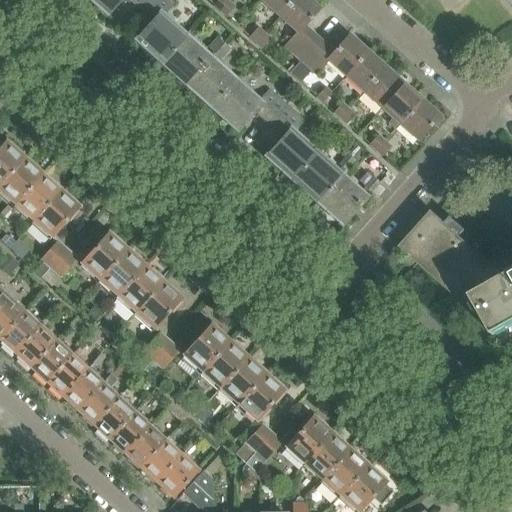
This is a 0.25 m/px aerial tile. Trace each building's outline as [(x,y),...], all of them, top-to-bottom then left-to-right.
[(91,0),(107,14),(105,16),(106,17),(120,0),(128,0),(139,9),(146,0),(91,0)] [(137,41),(161,63),(160,65),(185,38),(162,18),(166,13),(163,10),(172,1),(170,0),(146,0),(139,9),(153,22),(134,42),(135,43),(137,41)] [(218,0),(213,6),(220,12),(228,3),(225,0),(218,0)] [(262,0),(262,1),(280,17),(295,0),(262,0)] [(306,0),(295,0),(280,17),(297,33),(304,26),(319,9),(318,9),(317,10),(306,0)] [(228,3),(220,12),(226,18),(235,8),(228,3)] [(285,46),(296,56),(314,35),(304,26),(297,33),(296,34),(285,46)] [(249,38),(256,44),(264,35),(257,29),(249,38)] [(264,35),(256,44),(263,50),(271,41),(264,35)] [(314,35),(296,56),(301,61),(305,65),(324,44),(314,35)] [(327,60),(328,61),(346,76),(367,52),(366,53),(349,38),(350,37),(349,36),(334,53),(327,60)] [(186,85),(184,88),(185,88),(210,60),(185,38),(160,65),(161,65),(162,64),(186,85)] [(217,38),(208,48),(215,55),(224,44),(217,38)] [(224,44),(215,55),(222,61),(231,51),(224,44)] [(334,53),(324,44),(305,65),(312,71),(316,74),(327,62),(328,61),(327,60),(334,53)] [(367,54),(368,53),(367,52),(346,76),(364,92),(385,68),(384,69),(367,54)] [(187,86),(211,108),(210,110),(235,83),(210,60),(185,88),(185,89),(187,86)] [(301,61),(290,74),(300,83),(312,71),(305,65),(301,61)] [(386,69),(385,68),(364,92),(382,109),(403,85),(403,84),(402,85),(385,70),(386,69)] [(237,130),(235,132),(236,133),(254,113),(268,125),(287,104),(273,92),(265,101),(261,98),(257,103),(235,83),(210,110),(211,110),(212,109),(237,130)] [(404,85),(403,85),(382,109),(400,125),(421,101),(421,100),(420,101),(403,86),(404,85)] [(323,87),(315,97),(321,103),(330,94),(323,87)] [(421,101),(400,125),(417,140),(416,141),(417,142),(439,117),(438,116),(437,117),(420,102),(421,101)] [(267,158),(291,179),(290,181),(315,154),(292,134),(296,129),(293,126),(301,117),(287,104),(268,125),(283,138),(264,158),(265,159),(267,158)] [(333,113),(340,119),(348,110),(341,104),(333,113)] [(348,110),(340,119),(346,125),(355,116),(348,110)] [(369,145),(376,152),(384,142),(377,136),(369,145)] [(2,143),(0,145),(0,186),(24,160),(18,154),(20,152),(9,142),(7,145),(6,143),(4,145),(2,143)] [(384,142),(376,152),(382,157),(390,148),(384,142)] [(316,202),(315,203),(315,204),(340,176),(315,154),(290,181),(291,182),(292,180),(316,202)] [(347,154),(338,164),(345,171),(354,160),(347,154)] [(35,170),(37,168),(27,158),(25,161),(24,160),(0,186),(0,192),(15,206),(42,176),(35,170)] [(59,191),(61,189),(51,179),(48,182),(42,176),(15,206),(33,222),(60,192),(59,191)] [(342,224),(340,226),(341,227),(367,198),(366,197),(365,199),(340,176),(315,204),(316,204),(317,203),(342,224)] [(373,178),(364,188),(370,194),(379,184),(373,178)] [(77,210),(78,208),(77,207),(79,205),(68,195),(66,198),(60,192),(33,222),(51,238),(68,220),(70,222),(79,212),(77,210)] [(7,206),(0,213),(0,219),(1,221),(11,210),(7,206)] [(449,219),(450,219),(445,224),(432,212),(399,248),(468,309),(475,304),(494,337),(497,335),(496,335),(510,327),(510,332),(511,331),(511,264),(499,272),(460,237),(464,232),(465,233),(466,231),(450,218),(449,219)] [(95,245),(97,247),(86,260),(80,254),(76,259),(67,251),(50,270),(59,279),(72,264),(78,270),(82,265),(100,281),(126,251),(120,245),(122,243),(111,234),(109,236),(108,235),(107,236),(104,234),(95,245)] [(4,237),(0,241),(9,250),(15,243),(8,237),(4,237)] [(57,242),(40,261),(50,270),(67,251),(57,242)] [(144,267),(138,261),(140,259),(129,250),(127,252),(126,251),(100,281),(117,297),(144,267)] [(0,261),(0,264),(10,274),(18,265),(7,254),(0,261)] [(144,267),(117,297),(135,313),(162,283),(161,282),(163,280),(153,271),(151,273),(144,267)] [(162,283),(135,313),(154,330),(170,312),(172,314),(182,303),(179,301),(181,300),(179,298),(181,296),(171,287),(169,289),(162,283)] [(0,339),(26,311),(0,286),(0,339)] [(76,299),(70,305),(75,309),(80,303),(76,299)] [(94,307),(84,318),(92,326),(102,314),(94,307)] [(0,340),(5,345),(3,347),(12,355),(14,353),(15,354),(42,325),(26,311),(0,339),(0,340)] [(77,318),(69,326),(77,333),(84,325),(77,318)] [(20,359),(19,361),(28,369),(30,368),(31,369),(58,339),(42,325),(15,354),(20,359)] [(106,325),(100,332),(110,342),(116,335),(106,325)] [(187,352),(184,356),(202,373),(229,343),(222,337),(224,335),(214,325),(212,328),(210,326),(209,328),(207,326),(197,336),(200,338),(196,342),(194,340),(185,350),(187,352)] [(160,334),(142,353),(152,362),(169,342),(160,334)] [(31,369),(36,374),(34,375),(44,384),(45,382),(46,383),(73,353),(58,339),(31,369)] [(240,353),(242,351),(232,341),(230,344),(229,343),(202,373),(220,389),(247,359),(240,353)] [(169,342),(152,362),(162,370),(179,351),(169,342)] [(46,383),(52,388),(50,390),(59,398),(61,396),(62,397),(89,368),(73,353),(46,383)] [(101,354),(93,363),(97,367),(106,358),(101,354)] [(247,359),(220,389),(238,405),(264,375),(263,374),(265,372),(255,362),(253,365),(247,359)] [(67,402),(66,404),(75,412),(76,410),(78,412),(104,382),(89,368),(62,397),(67,402)] [(83,417),(81,418),(90,426),(92,425),(93,426),(120,396),(111,388),(117,381),(110,375),(104,382),(78,412),(83,417)] [(281,393),(283,391),(281,390),(283,388),(273,378),(271,381),(264,375),(238,405),(256,421),(259,418),(261,420),(270,410),(267,408),(272,403),(274,405),(284,395),(281,393)] [(93,426),(98,431),(97,432),(106,441),(108,439),(109,440),(136,410),(120,396),(93,426)] [(181,396),(176,402),(187,412),(192,405),(181,396)] [(186,417),(171,403),(166,409),(181,423),(186,417)] [(204,406),(193,418),(200,424),(211,412),(204,406)] [(114,445),(112,447),(122,455),(123,453),(124,454),(151,425),(136,410),(109,440),(114,445)] [(300,428),(302,430),(286,448),(304,464),(331,434),(324,429),(326,426),(316,417),(314,419),(312,418),(311,419),(309,417),(300,428)] [(130,459),(128,461),(137,469),(139,467),(140,469),(167,439),(151,425),(124,454),(130,459)] [(245,445),(235,455),(244,464),(245,464),(271,434),(262,425),(244,444),(245,445)] [(202,432),(197,437),(207,446),(212,441),(202,432)] [(331,434),(304,464),(322,480),(349,450),(342,445),(344,442),(334,433),(332,435),(331,434)] [(271,434),(245,464),(244,464),(254,472),(263,461),(264,462),(281,442),(271,434)] [(140,469),(145,473),(144,475),(153,484),(154,482),(155,483),(182,453),(167,439),(140,469)] [(161,488),(160,490),(169,498),(170,496),(172,498),(178,492),(199,469),(189,459),(195,453),(188,447),(182,453),(155,483),(161,488)] [(367,466),(366,466),(368,463),(357,454),(355,456),(349,450),(322,480),(340,496),(367,466)] [(367,466),(340,496),(357,511),(359,511),(372,498),(381,506),(392,493),(384,484),(385,483),(384,482),(386,479),(375,470),(373,472),(367,466)] [(240,472),(240,481),(259,482),(259,478),(247,467),(240,472)] [(200,511),(212,511),(212,480),(203,472),(182,495),(200,511)]
